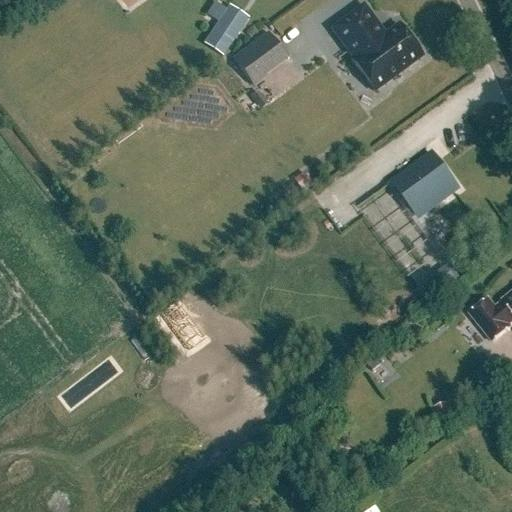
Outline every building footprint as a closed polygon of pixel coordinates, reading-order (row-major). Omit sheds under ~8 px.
[(422,57),(398,25),(384,35),(363,6),(331,30),(352,59),(350,61),(374,93),(422,57)] [(222,58),(240,33),(220,20),(204,46),(222,58)] [(233,61),(252,87),(264,78),(245,52),(233,61)] [(457,190),(437,163),(426,171),(420,163),(392,184),(412,210),(427,199),(434,208),(457,190)] [(306,175),(296,183),(303,193),(313,185),(306,175)] [(454,281),(447,271),(421,291),(428,301),(454,281)] [(511,294),(502,302),(503,303),(495,309),(488,301),(470,315),(492,344),(511,329),(509,326),(511,323),(511,294)] [(376,360),(367,367),(372,373),(381,366),(376,360)] [(432,410),(435,422),(453,416),(449,404),(432,410)]
